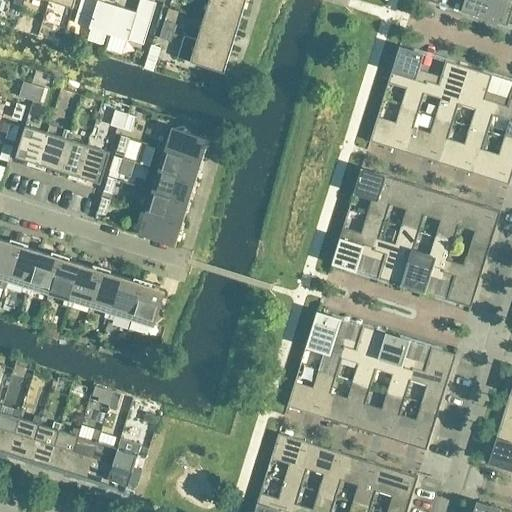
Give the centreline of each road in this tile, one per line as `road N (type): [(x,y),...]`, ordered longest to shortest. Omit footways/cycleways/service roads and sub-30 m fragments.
road 1 (residential): [(444,511),(511,293)]
road 2 (residential): [(183,261),(0,204)]
